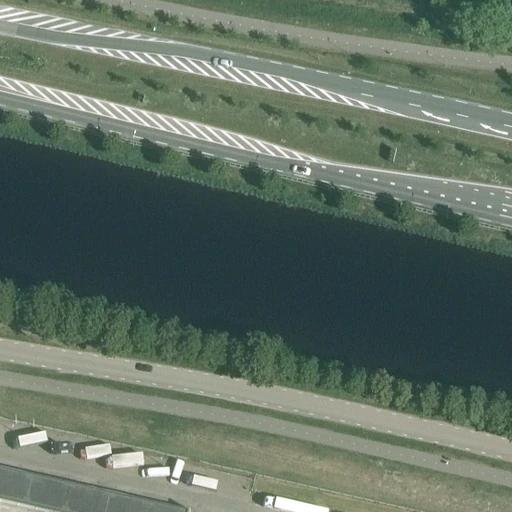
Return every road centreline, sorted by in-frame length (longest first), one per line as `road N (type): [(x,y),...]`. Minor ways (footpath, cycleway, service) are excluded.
road 1 (secondary): [(0,98),(511,211)]
road 2 (tertiary): [(511,450),(0,349)]
road 3 (secondary): [(511,126),(0,26)]
